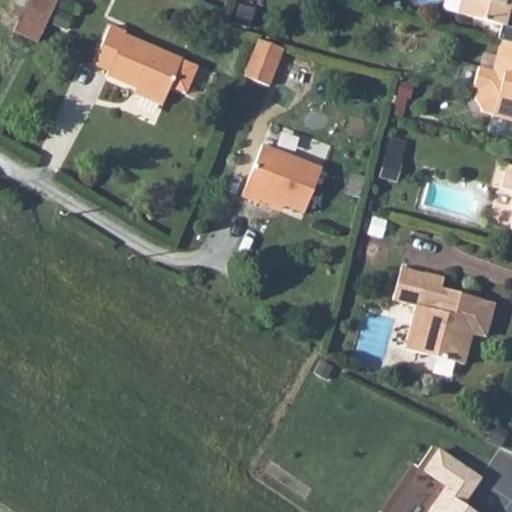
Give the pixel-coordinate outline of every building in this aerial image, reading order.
[(459,0),(458,7),(500,21),(506,0),(459,0)] [(25,7),(13,32),(36,42),(49,18),(25,7)] [(109,23),(93,61),(107,67),(106,72),(162,96),(175,56),(121,32),(122,30),(109,23)] [(268,42),(249,33),(247,39),(235,71),(260,82),(274,44),(268,42)] [(511,41),(499,38),(493,54),(511,59),(511,41)] [(476,67),(473,80),(511,87),(511,59),(493,54),(490,72),(476,67)] [(511,87),(473,80),(473,89),(483,112),(511,119),(511,87)] [(263,144),(260,148),(242,193),(256,199),(260,193),(301,208),(319,167),(263,144)] [(511,170),(503,168),(497,189),(511,194),(507,209),(511,210),(511,211),(507,231),(511,232),(511,170)] [(409,354),(456,365),(461,345),(455,343),(458,331),(478,336),(485,307),(470,304),(471,298),(436,290),(439,278),(421,273),(396,268),(389,300),(413,306),(403,347),(409,354)] [(474,511),(465,505),(482,478),(438,450),(422,473),(444,490),(429,511),(474,511)]
